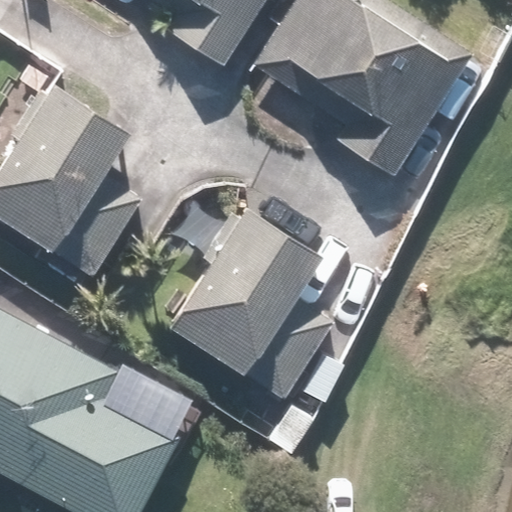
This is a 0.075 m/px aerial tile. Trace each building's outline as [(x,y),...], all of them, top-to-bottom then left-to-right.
[(145,0),(169,15),(160,30),(214,65),(256,0),(145,0)] [(381,0),(290,0),(248,65),(340,126),(330,141),(384,176),(464,54),(381,0)] [(92,170),(115,133),(39,86),(0,148),(0,226),(41,252),(42,249),(85,276),(134,197),(92,170)] [(308,256),(233,208),(228,215),(225,214),(196,258),(199,260),(156,327),(232,375),(234,371),(275,398),(325,321),(284,294),(308,256)] [(165,433),(182,401),(112,364),(108,372),(0,314),(0,476),(67,511),(130,511),(171,436),(165,433)] [(312,419),(282,397),(253,436),(282,458),(312,419)]
